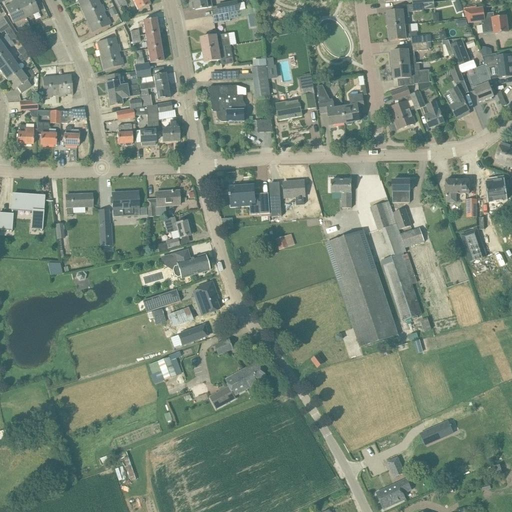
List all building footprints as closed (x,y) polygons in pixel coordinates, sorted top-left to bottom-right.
[(26,18),(17,0),(16,0),(5,6),(13,24),(26,18)] [(33,0),(17,0),(26,18),(32,15),(31,14),(38,11),(38,12),(39,12),(33,0)] [(103,12),(97,0),(96,0),(81,7),(86,20),(103,12)] [(127,6),(124,0),(117,3),(120,9),(127,6)] [(149,4),(147,0),(133,0),(137,10),(140,9),(150,5),(149,4)] [(196,10),(212,7),(210,0),(193,0),(194,2),(192,3),(193,9),(195,9),(196,10)] [(239,11),(238,1),(217,5),(219,14),(231,12),(234,12),(239,11)] [(404,25),(408,25),(407,18),(409,18),(409,13),(424,11),(424,9),(423,4),(413,5),(407,6),(408,12),(403,13),(403,11),(387,13),(388,27),(401,26),(404,25)] [(234,12),(231,12),(232,19),(259,15),(258,8),(239,11),(234,12)] [(484,14),(483,8),(463,10),(468,23),(481,22),(483,34),(494,32),(495,34),(508,32),(506,17),(494,18),(493,13),(484,14)] [(103,12),(86,20),(90,27),(91,27),(93,32),(92,33),(111,25),(108,18),(106,19),(103,12)] [(232,19),(231,12),(219,14),(219,15),(213,16),(214,24),(230,21),(230,20),(232,19)] [(143,21),(145,35),(158,33),(156,20),(156,19),(143,21)] [(388,27),(390,41),(406,40),(406,38),(411,37),(411,44),(427,42),(431,42),(430,35),(417,36),(416,32),(411,33),(410,25),(408,25),(404,25),(401,26),(388,27)] [(216,31),(210,32),(208,34),(209,37),(200,39),(203,51),(231,46),(236,45),(235,33),(217,36),(216,31)] [(16,38),(12,32),(8,35),(11,41),(16,38)] [(158,33),(145,35),(148,49),(160,47),(158,33)] [(109,54),(119,52),(120,52),(118,45),(117,45),(115,38),(97,43),(100,57),(109,54)] [(453,54),(448,41),(443,41),(443,45),(445,45),(449,55),(453,54)] [(428,50),(427,42),(411,44),(412,51),(428,50)] [(462,42),(452,46),(459,65),(469,62),(462,42)] [(233,58),(231,46),(203,51),(205,63),(233,58)] [(22,47),(17,51),(20,56),(25,52),(22,47)] [(163,61),(160,47),(148,49),(150,64),(163,62),(163,61)] [(491,48),(480,51),(482,57),(492,55),(491,48)] [(408,52),(408,50),(391,52),(392,66),(410,64),(416,64),(415,57),(414,57),(414,52),(408,52)] [(0,70),(13,61),(6,51),(0,55),(0,70)] [(0,71),(7,80),(20,70),(17,66),(23,61),(24,61),(29,57),(25,52),(20,56),(13,61),(0,70),(0,71)] [(100,57),(102,64),(104,64),(105,70),(104,70),(123,66),(121,59),(120,59),(119,52),(109,54),(100,57)] [(492,55),(482,57),(487,68),(491,79),(500,78),(511,75),(511,62),(511,55),(497,57),(497,54),(492,55)] [(134,66),(135,73),(149,70),(148,63),(144,64),(143,59),(136,60),(137,65),(134,66)] [(254,75),(254,79),(267,76),(267,74),(268,74),(267,70),(266,59),(253,61),(254,69),(253,69),(254,75)] [(451,69),(453,68),(456,67),(458,66),(456,60),(452,61),(450,65),(451,69)] [(410,64),(392,66),(394,80),(411,78),(410,64)] [(451,69),(449,69),(455,85),(456,84),(464,81),(458,66),(456,67),(453,68),(451,69)] [(479,84),(473,86),(474,90),(476,93),(479,103),(493,97),(490,88),(488,84),(492,83),(485,66),(474,70),(479,84)] [(23,75),(20,70),(7,80),(14,90),(17,88),(21,94),(31,87),(28,81),(35,76),(34,76),(39,72),(35,67),(30,70),(23,75)] [(135,73),(136,79),(150,77),(149,70),(135,73)] [(254,79),(254,75),(239,75),(238,72),(222,72),(222,80),(226,80),(239,80),(254,79)] [(105,77),(108,95),(138,90),(138,85),(127,87),(123,81),(122,74),(111,76),(105,77)] [(147,90),(155,88),(167,86),(165,74),(153,76),(154,82),(139,85),(140,91),(147,90)] [(430,83),(429,75),(413,77),(414,85),(418,85),(419,92),(433,86),(432,83),(430,83)] [(56,77),(58,96),(58,97),(65,96),(65,95),(72,94),(72,96),(71,76),(56,77)] [(270,96),(267,76),(254,79),(256,98),(270,96)] [(51,96),(58,96),(56,77),(42,78),(44,98),(51,98),(51,96)] [(313,85),(300,87),(302,97),(314,94),(313,85)] [(169,99),(167,86),(155,88),(157,101),(169,99)] [(330,126),(345,124),(343,108),(334,109),(332,100),(330,100),(323,86),(317,87),(319,102),(321,114),(328,113),(330,126)] [(238,97),(237,87),(209,87),(209,89),(208,92),(210,94),(211,99),(210,101),(212,103),(212,107),(211,109),(213,111),(213,112),(217,112),(217,118),(218,119),(218,120),(219,120),(220,121),(221,122),(223,122),(228,122),(228,123),(229,123),(229,125),(235,125),(235,122),(244,122),(244,109),(246,106),(243,102),(243,97),(238,97)] [(407,87),(391,92),(392,95),(394,100),(398,99),(400,105),(392,107),(397,121),(395,122),(398,128),(399,130),(403,128),(415,124),(411,115),(405,97),(410,95),(408,89),(407,87)] [(463,101),(464,100),(457,88),(449,93),(456,105),(450,108),(451,110),(456,118),(457,118),(458,121),(464,117),(463,114),(468,111),(468,112),(469,111),(464,102),(463,101)] [(139,95),(138,90),(108,95),(109,107),(119,106),(122,105),(121,98),(139,95)] [(147,90),(140,91),(139,91),(141,104),(142,104),(143,108),(146,107),(152,106),(150,96),(148,96),(147,90)] [(506,105),(501,91),(496,93),(502,107),(506,105)] [(425,107),(419,92),(410,96),(416,111),(422,108),(425,116),(425,117),(429,129),(444,123),(436,103),(425,107)] [(317,108),(314,94),(302,97),(301,97),(302,101),(299,101),(276,105),(279,121),(302,117),(301,110),(304,110),(304,111),(317,108)] [(353,123),(353,122),(360,121),(358,108),(363,107),(362,95),(349,97),(351,107),(343,108),(345,124),(346,123),(346,124),(348,125),(352,125),(353,123)] [(141,108),(140,100),(129,101),(130,109),(141,108)] [(37,110),(37,101),(20,102),(20,111),(37,110)] [(171,110),(170,103),(157,105),(158,117),(162,116),(161,113),(170,111),(171,119),(176,118),(175,109),(171,110)] [(158,123),(158,117),(157,105),(146,107),(148,131),(139,131),(140,144),(141,144),(141,147),(150,146),(150,143),(155,143),(154,131),(158,130),(158,123)] [(60,115),(60,124),(67,124),(67,122),(71,122),(72,122),(72,119),(86,119),(85,114),(84,108),(68,110),(68,113),(60,112),(60,115)] [(134,118),(133,109),(116,112),(117,121),(134,118)] [(38,111),(37,116),(50,117),(49,124),(60,124),(60,115),(60,112),(38,111)] [(259,132),(274,132),(274,119),(259,120),(259,132)] [(177,121),(177,120),(170,121),(170,129),(162,130),(163,142),(164,142),(178,141),(177,142),(178,142),(178,129),(177,129),(177,121)] [(60,124),(59,135),(64,135),(63,136),(63,146),(70,146),(69,149),(76,149),(77,146),(78,147),(78,136),(78,131),(71,131),(71,128),(71,122),(67,122),(67,124),(60,124)] [(37,130),(37,135),(41,135),(40,145),(55,146),(56,135),(48,134),(48,123),(37,123),(37,130)] [(130,146),(131,145),(131,144),(132,144),(131,125),(118,126),(118,133),(117,134),(117,145),(125,144),(125,145),(126,146),(130,146)] [(37,139),(37,135),(37,130),(25,129),(25,126),(20,126),(19,133),(18,133),(17,144),(32,145),(33,138),(36,138),(36,139),(37,139)] [(332,130),(334,142),(344,141),(342,129),(332,130)] [(510,146),(501,143),(495,163),(511,168),(511,148),(510,148),(510,146)] [(469,194),(469,180),(446,180),(446,203),(456,203),(456,194),(469,194)] [(504,180),(485,183),(488,202),(507,200),(504,180)] [(352,209),(351,181),(331,181),(331,193),(342,193),(342,209),(352,209)] [(410,203),(410,181),(392,181),(392,203),(410,203)] [(305,197),(304,182),(284,183),(285,198),(296,198),(297,206),(303,206),(303,197),(305,197)] [(230,195),(229,195),(229,197),(231,197),(231,205),(240,204),(258,203),(259,215),(270,214),(268,194),(254,195),(254,190),(247,190),(247,186),(239,186),(229,187),(230,194),(230,195)] [(178,191),(178,192),(172,192),(171,192),(163,193),(163,192),(155,193),(156,200),(147,200),(148,217),(161,216),(161,207),(179,206),(178,191)] [(138,209),(139,209),(138,193),(124,193),(124,195),(111,196),(112,211),(121,210),(121,217),(139,216),(138,209)] [(13,194),(11,213),(12,213),(12,210),(16,210),(19,210),(20,206),(33,207),(31,229),(32,229),(32,228),(41,229),(40,232),(41,232),(43,200),(40,200),(40,197),(40,196),(39,196),(39,197),(13,195),(13,194)] [(92,207),(92,195),(66,196),(66,215),(74,215),(73,208),(92,207)] [(281,209),(280,198),(271,199),(273,218),(276,217),(276,221),(281,220),(280,209),(281,209)] [(477,218),(477,200),(466,200),(467,219),(477,218)] [(406,253),(393,214),(389,202),(370,208),(378,231),(382,230),(391,258),(381,261),(401,322),(423,315),(413,285),(417,284),(407,254),(405,255),(404,253),(406,253)] [(393,214),(406,253),(405,249),(424,243),(420,228),(400,235),(399,230),(411,226),(406,209),(393,214)] [(109,225),(108,223),(108,210),(99,210),(99,225),(100,225),(101,247),(110,246),(109,225)] [(0,229),(10,230),(10,233),(11,233),(12,215),(11,215),(0,214),(0,229)] [(176,224),(174,217),(165,220),(163,220),(166,233),(177,231),(179,238),(193,235),(191,227),(188,228),(186,221),(176,224)] [(63,224),(56,225),(55,225),(57,239),(65,238),(63,224)] [(461,236),(470,263),(485,257),(476,230),(461,236)] [(398,336),(363,231),(325,244),(360,348),(398,336)] [(294,245),(291,235),(277,240),(280,250),(294,245)] [(179,246),(177,239),(165,241),(166,243),(157,245),(158,252),(168,250),(168,249),(179,246)] [(187,260),(185,251),(165,257),(166,262),(173,267),(177,266),(181,279),(209,271),(204,255),(187,260)] [(60,264),(47,264),(50,276),(62,273),(60,264)] [(86,275),(82,271),(77,273),(71,274),(72,279),(75,278),(79,282),(84,281),(86,275)] [(200,299),(196,301),(201,316),(219,310),(214,297),(214,296),(216,295),(212,283),(196,288),(200,299)] [(144,302),(147,312),(179,301),(176,291),(144,302)] [(172,304),(174,311),(186,308),(184,301),(172,304)] [(431,330),(428,318),(420,320),(424,332),(431,330)] [(204,326),(178,335),(181,346),(208,336),(204,326)] [(418,338),(416,333),(408,336),(410,341),(418,338)] [(233,350),(229,339),(215,345),(219,355),(233,350)] [(323,364),(317,355),(311,360),(318,368),(323,364)] [(169,358),(148,366),(152,375),(151,375),(154,384),(161,382),(158,373),(161,372),(164,381),(181,374),(177,365),(178,365),(175,359),(170,361),(169,358)] [(258,362),(245,369),(250,377),(242,381),(246,390),(267,379),(258,362)] [(250,377),(245,369),(225,381),(228,386),(209,397),(216,411),(236,399),(235,397),(246,390),(242,381),(250,377)] [(207,394),(205,387),(192,391),(194,398),(207,394)] [(170,412),(164,414),(167,422),(173,420),(170,412)] [(447,422),(427,431),(431,441),(452,432),(447,422)] [(472,458),(469,449),(461,451),(461,452),(457,453),(459,462),(472,458)] [(397,458),(387,463),(394,477),(404,473),(397,458)] [(428,471),(426,464),(419,466),(421,473),(428,471)] [(451,476),(448,469),(443,471),(444,474),(438,476),(440,480),(451,476)] [(410,490),(406,480),(376,493),(383,510),(406,500),(403,493),(410,490)] [(489,484),(481,486),(482,492),(491,489),(489,484)]
